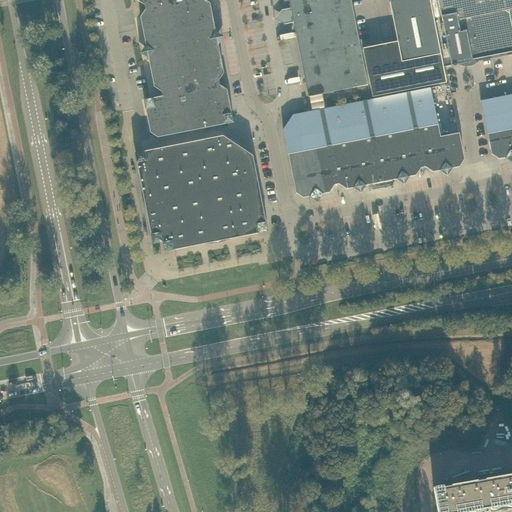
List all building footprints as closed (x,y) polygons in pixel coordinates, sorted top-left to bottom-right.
[(136,0),(137,1),(144,6),(145,10),(140,18),(142,25),(211,11),(210,4),(204,0),(136,0)] [(368,85),(351,0),(289,0),(291,8),(309,97),(353,87),(353,88),(368,85)] [(401,62),(438,55),(441,55),(429,0),(389,0),(390,1),(390,3),(401,62)] [(511,0),(437,0),(451,66),(473,62),(472,60),(511,51),(511,0)] [(215,32),(211,11),(142,25),(146,45),(140,54),(149,59),(154,87),(161,91),(187,86),(185,74),(222,66),(218,46),(224,37),(215,32)] [(232,113),(227,90),(220,85),(219,81),(224,73),(222,66),(185,74),(187,86),(161,91),(162,93),(163,96),(153,98),(144,100),(146,110),(150,133),(158,138),(224,125),(234,123),(232,113)] [(459,134),(440,137),(430,88),(311,111),(324,178),(334,186),(339,185),(346,190),(366,186),(370,188),(371,190),(393,186),(393,184),(396,180),(416,176),(421,168),(425,167),(433,173),(459,167),(464,160),(459,134)] [(511,102),(510,95),(480,101),(491,155),(498,160),(511,156),(511,102)] [(334,186),(324,178),(311,111),(293,115),(283,130),(296,193),(303,198),(329,193),(334,186)] [(227,139),(223,136),(145,151),(137,163),(141,185),(141,189),(141,193),(142,198),(143,202),(144,206),(146,210),(151,234),(174,250),(205,244),(209,244),(213,244),(218,243),(222,242),(226,241),(230,239),(258,234),(266,222),(253,156),(248,153),(249,153),(243,149),(233,143),(233,142),(228,138),(227,139)] [(511,477),(435,491),(438,511),(446,511),(511,500),(511,477)]
